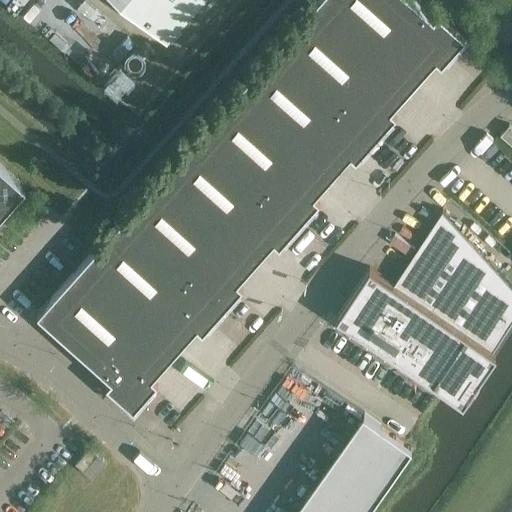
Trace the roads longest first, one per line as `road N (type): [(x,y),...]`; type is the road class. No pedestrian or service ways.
road 1 (unclassified): [(183,483),(321,295),(423,172),(510,87)]
road 2 (unclassified): [(183,483),(44,362),(0,342)]
road 3 (unknown): [(296,329),(411,413)]
